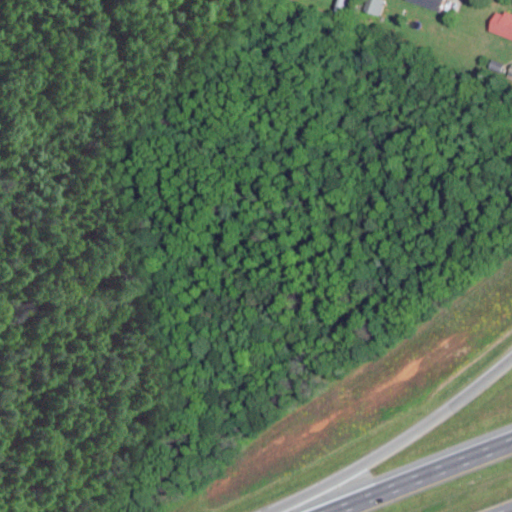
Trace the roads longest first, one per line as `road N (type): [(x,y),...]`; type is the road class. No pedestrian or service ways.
road 1 (motorway): [(511,356),(398,442),(286,511)]
road 2 (motorway): [(511,451),(346,511)]
